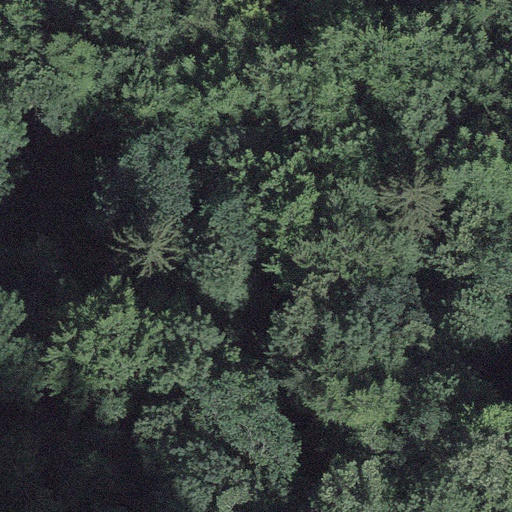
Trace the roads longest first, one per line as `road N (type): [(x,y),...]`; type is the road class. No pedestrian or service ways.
road 1 (motorway): [(511,215),(393,174),(0,3)]
road 2 (trunk): [(511,262),(302,324),(0,447)]
road 3 (motorway): [(0,441),(110,511)]
